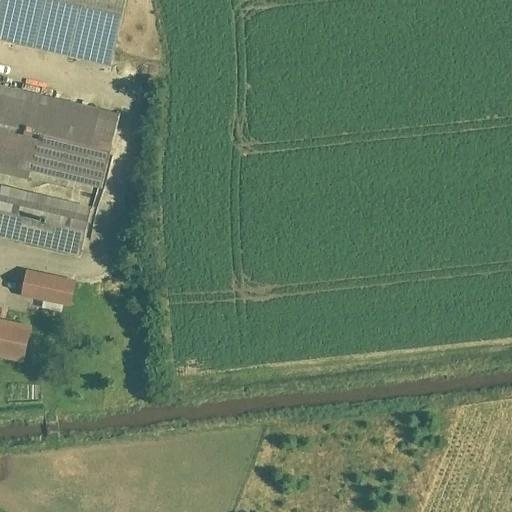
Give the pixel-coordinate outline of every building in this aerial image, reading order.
[(0,0),(0,38),(105,62),(119,0),(0,0)] [(0,173),(26,179),(28,171),(100,188),(118,113),(0,86),(0,173)] [(88,207),(0,186),(0,237),(77,255),(88,207)] [(75,281),(26,271),(21,296),(70,306),(75,281)] [(29,326),(0,320),(0,354),(22,360),(29,326)]
